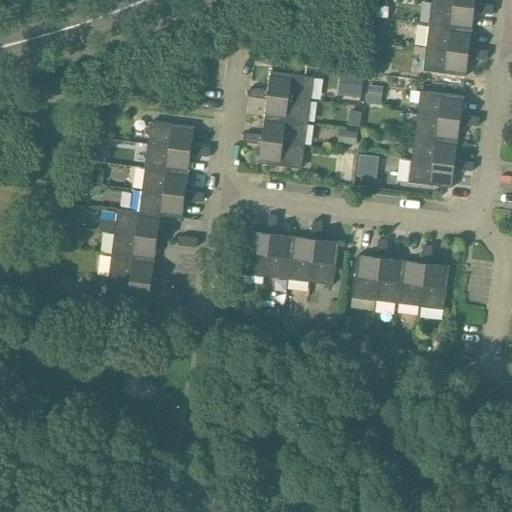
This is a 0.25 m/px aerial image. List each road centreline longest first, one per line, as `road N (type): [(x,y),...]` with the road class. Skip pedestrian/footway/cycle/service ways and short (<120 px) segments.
road 1 (residential): [(222,193),(457,222),(474,216)]
road 2 (residential): [(474,216),(486,197),(504,43)]
road 3 (residential): [(489,369),(503,252),(474,216)]
road 4 (tertiary): [(0,48),(146,0)]
road 5 (residential): [(222,193),(239,52)]
road 6 (residential): [(206,317),(222,193)]
